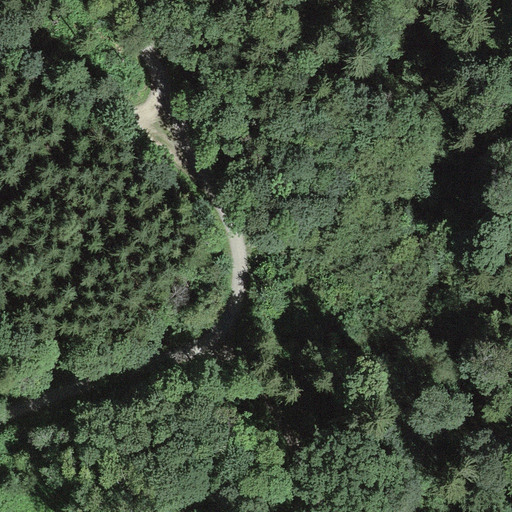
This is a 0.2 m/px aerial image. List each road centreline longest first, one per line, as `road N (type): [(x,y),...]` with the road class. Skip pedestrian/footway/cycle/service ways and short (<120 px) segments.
road 1 (track): [(114,0),(134,22),(237,226),(234,312),(218,337),(0,415)]
road 2 (track): [(0,27),(116,114),(189,143)]
road 3 (track): [(321,511),(305,456),(271,392),(218,337)]
